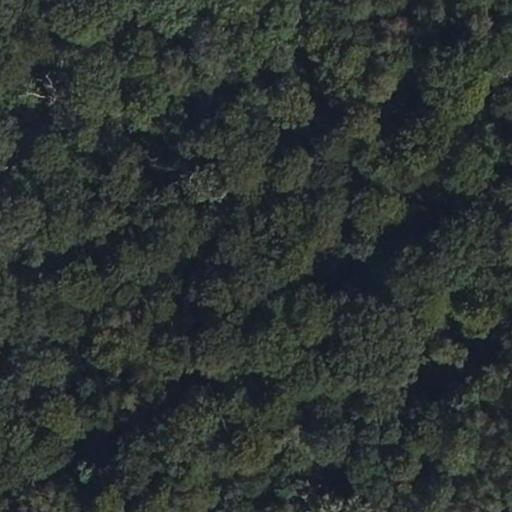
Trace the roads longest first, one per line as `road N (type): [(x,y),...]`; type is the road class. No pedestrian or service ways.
road 1 (track): [(0,504),(137,307),(89,75)]
road 2 (track): [(0,141),(205,0)]
